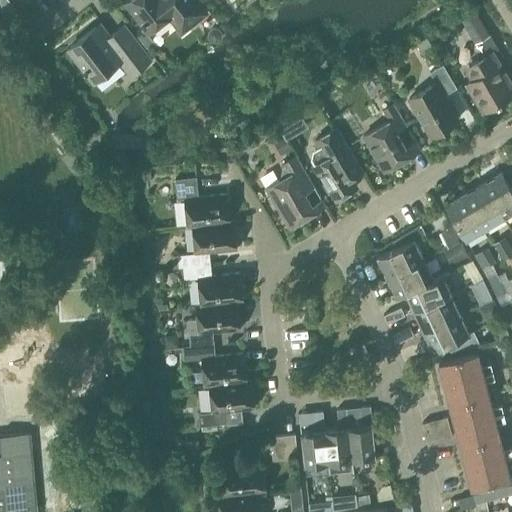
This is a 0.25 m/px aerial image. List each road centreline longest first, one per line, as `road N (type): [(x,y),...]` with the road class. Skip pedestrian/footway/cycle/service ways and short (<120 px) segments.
road 1 (residential): [(399,387),(284,401),(268,271),(335,237)]
road 2 (residential): [(335,237),(511,133)]
road 3 (residential): [(399,387),(335,237)]
road 4 (residential): [(426,511),(399,387)]
